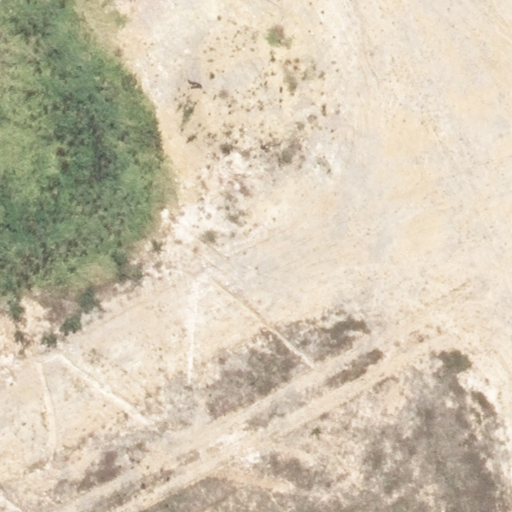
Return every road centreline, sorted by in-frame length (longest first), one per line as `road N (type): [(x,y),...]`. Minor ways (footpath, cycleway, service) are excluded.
road 1 (unknown): [(511,194),(418,219),(0,430)]
road 2 (tertiary): [(511,452),(493,387),(332,0)]
